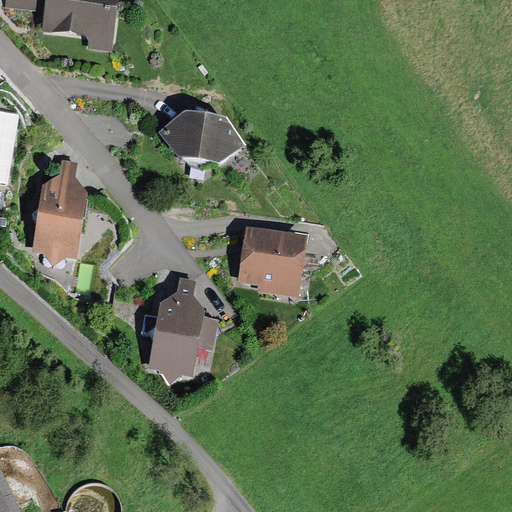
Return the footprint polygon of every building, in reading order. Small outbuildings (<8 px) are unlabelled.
[(118,0),(7,0),(6,8),(47,13),(45,32),(113,41),(118,0)] [(0,183),(7,184),(19,99),(0,86),(0,183)] [(228,123),(186,114),(158,137),(177,158),(219,167),(245,148),(228,123)] [(62,181),(40,193),(31,256),(81,263),(90,193),(78,182),(79,165),(64,163),(62,181)] [(307,241),(247,233),(239,286),(299,295),(307,241)] [(180,297),(158,309),(149,375),(202,383),(212,310),(199,299),(201,281),(182,278),(180,297)] [(17,511),(0,474),(0,511),(17,511)]
